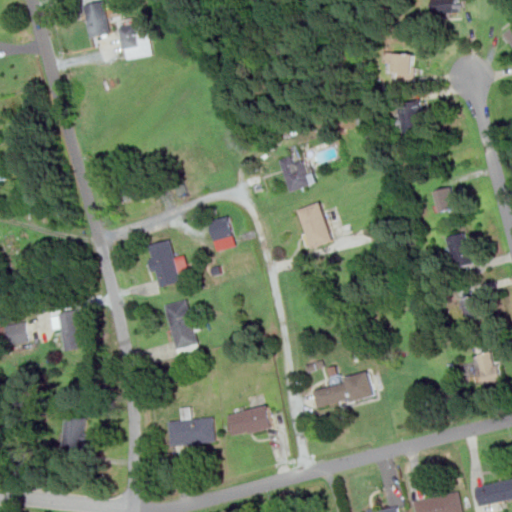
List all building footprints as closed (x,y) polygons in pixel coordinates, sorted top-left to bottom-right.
[(111,0),(89,3),(94,36),(116,33),(111,0)] [(466,11),(464,0),(437,0),(439,14),(466,11)] [(130,58),(156,53),(150,22),(124,26),(130,58)] [(418,51),(388,50),(387,60),(398,61),(398,72),(418,72),(418,51)] [(408,136),(432,131),(424,98),(400,103),(408,136)] [(283,158),(293,191),(318,183),(310,158),(300,161),(297,153),(283,158)] [(0,180),(11,177),(5,158),(0,159),(0,180)] [(128,197),(152,193),(150,177),(125,180),(128,197)] [(435,189),(440,211),(462,207),(457,185),(435,189)] [(339,239),(325,200),(298,209),(311,248),(339,239)] [(240,245),(233,214),(213,219),(220,250),(240,245)] [(480,261),(471,230),(451,236),(459,267),(480,261)] [(189,254),(180,256),(175,238),(150,244),(159,285),(194,277),(189,254)] [(467,296),(471,318),(489,315),(484,293),(467,296)] [(205,350),(193,298),(169,303),(182,356),(205,350)] [(68,349),(87,346),(81,308),(62,311),(68,349)] [(8,325),(13,344),(33,339),(28,320),(8,325)] [(507,381),(498,348),(479,353),(489,386),(507,381)] [(321,408),(379,395),(374,372),(316,384),(321,408)] [(232,413),(236,435),(278,427),(273,404),(232,413)] [(220,441),(218,415),(196,416),(196,406),(183,406),(184,419),(172,419),(174,444),(220,441)] [(68,447),(89,447),(89,415),(68,415),(68,447)] [(482,504),(511,498),(511,478),(479,484),(482,504)] [(417,499),(420,511),(468,511),(463,489),(417,499)] [(402,511),(400,502),(364,511),(402,511)]
